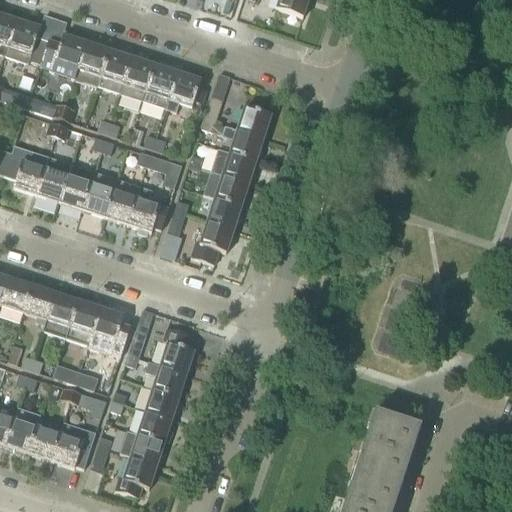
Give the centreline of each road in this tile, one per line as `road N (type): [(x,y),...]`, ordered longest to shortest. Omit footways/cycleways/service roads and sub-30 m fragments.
road 1 (residential): [(342,87),(55,0)]
road 2 (residential): [(263,314),(249,318),(0,238)]
road 3 (residential): [(263,314),(275,302),(342,87)]
road 4 (residential): [(198,511),(216,457),(235,434),(264,342),(263,314)]
